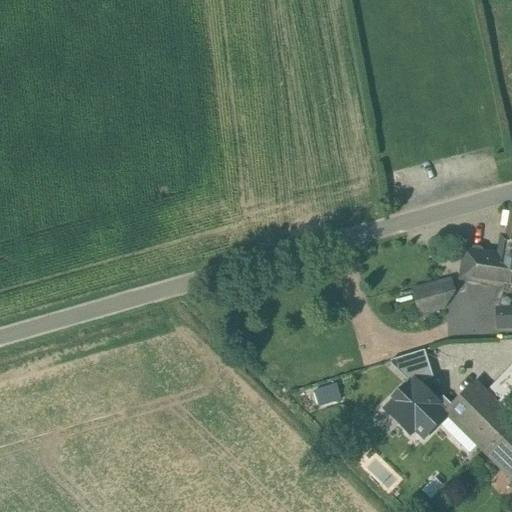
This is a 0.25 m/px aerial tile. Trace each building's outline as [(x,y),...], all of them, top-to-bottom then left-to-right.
[(511,211),(511,212),(507,244),(501,244),(499,258),(511,259),(511,211)] [(511,259),(499,258),(466,252),(462,278),(486,282),(488,286),(499,287),(502,284),(511,285),(511,259)] [(451,281),(413,291),(419,312),(444,306),(454,291),(451,281)] [(511,285),(502,284),(496,301),(511,300),(511,285)] [(511,300),(496,301),(497,329),(511,328),(511,300)] [(414,380),(420,386),(424,381),(433,378),(424,350),(390,361),(391,364),(411,384),(414,380)] [(511,367),(486,395),(506,415),(507,415),(511,410),(511,367)] [(420,386),(414,380),(411,384),(406,388),(405,387),(393,399),(395,400),(385,410),(410,434),(414,429),(423,438),(447,414),(445,413),(452,406),(442,397),(437,402),(420,386)] [(315,389),(320,406),(349,398),(343,381),(315,389)] [(497,424),(506,415),(486,395),(475,383),(452,406),(445,413),(447,414),(449,417),(478,445),(482,450),(502,429),(497,424)] [(502,429),(482,450),(511,479),(511,420),(507,415),(506,415),(497,424),(502,429)] [(478,445),(449,417),(441,426),(469,454),(478,445)]
